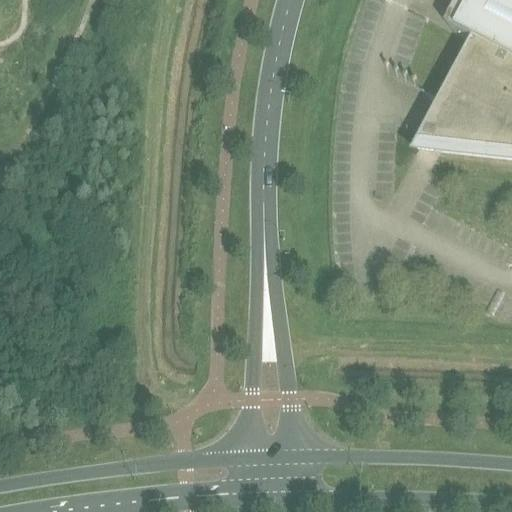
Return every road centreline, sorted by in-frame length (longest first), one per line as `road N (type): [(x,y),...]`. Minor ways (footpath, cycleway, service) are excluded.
road 1 (unclassified): [(273,456),(262,203),(269,97),(289,0)]
road 2 (tertiary): [(273,456),(0,486)]
road 3 (tertiary): [(511,464),(273,456)]
road 4 (tertiary): [(275,498),(511,502)]
road 5 (tertiary): [(113,511),(275,498)]
